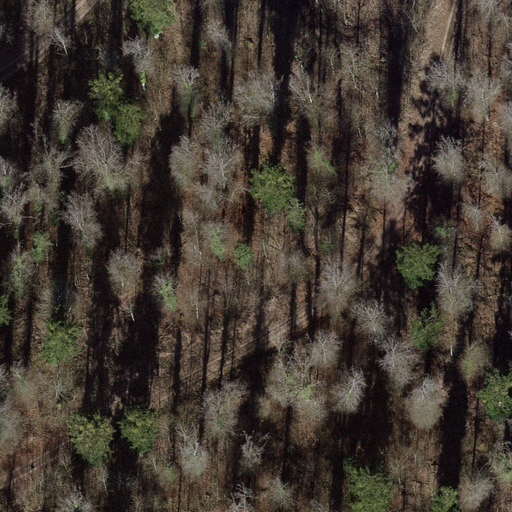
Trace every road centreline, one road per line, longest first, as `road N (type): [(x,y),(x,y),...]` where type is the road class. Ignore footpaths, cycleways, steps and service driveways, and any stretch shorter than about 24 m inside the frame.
road 1 (track): [(460,0),(416,177),(357,280),(0,484)]
road 2 (track): [(93,0),(0,76)]
